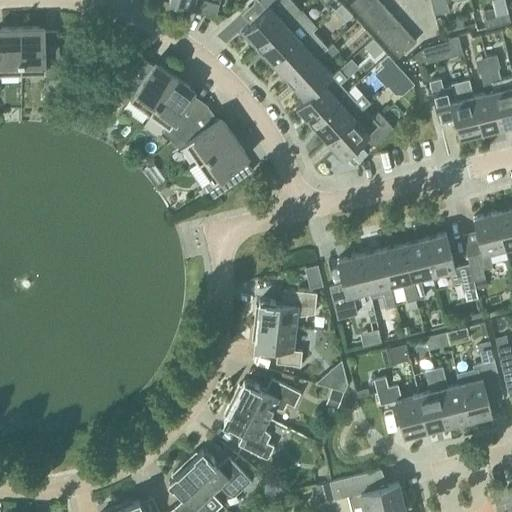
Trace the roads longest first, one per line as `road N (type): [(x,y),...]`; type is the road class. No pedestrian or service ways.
road 1 (residential): [(0,488),(64,488),(134,464),(190,417),(226,341),(226,248),(238,229),(304,210)]
road 2 (residential): [(304,210),(278,147),(233,90),(153,27),(112,8)]
road 3 (residential): [(304,210),(511,160)]
